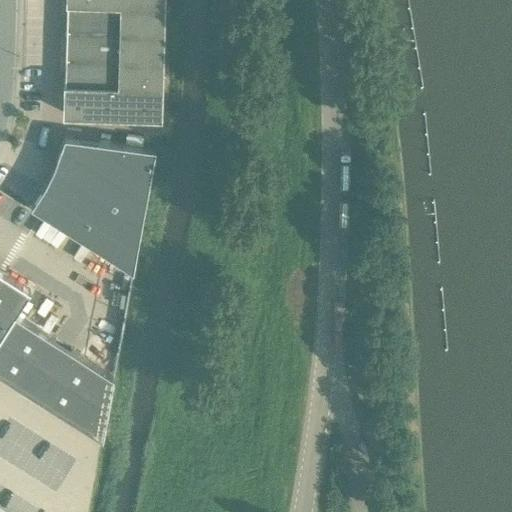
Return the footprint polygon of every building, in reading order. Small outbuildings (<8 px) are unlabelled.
[(65,28),(163,31),(163,30),(162,30),(163,3),(164,4),(164,3),(66,0),(66,1),(67,1),(66,28),(65,28)] [(64,56),(162,59),(162,58),(161,58),(162,31),(163,31),(65,28),(65,29),(66,29),(65,56),(64,56)] [(64,84),(162,87),(162,86),(161,86),(161,59),(162,59),(64,56),(64,57),(65,57),(65,84),(64,84)] [(162,87),(64,84),(64,85),(65,85),(64,112),(63,112),(63,113),(161,115),(161,114),(160,114),(161,87),(162,87)] [(64,136),(53,165),(45,182),(31,205),(133,270),(155,147),(97,140),(64,136)] [(4,272),(0,269),(0,372),(102,437),(113,375),(15,313),(30,289),(4,272)]
